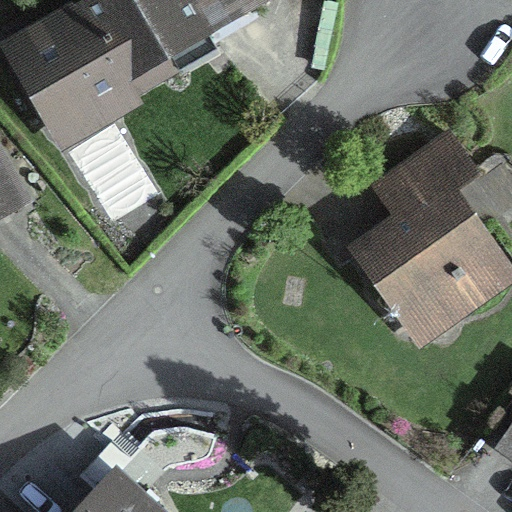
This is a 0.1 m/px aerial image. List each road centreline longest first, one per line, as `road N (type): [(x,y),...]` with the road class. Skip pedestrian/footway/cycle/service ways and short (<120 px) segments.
road 1 (residential): [(142,345),(433,12)]
road 2 (residential): [(142,345),(407,511)]
road 3 (residential): [(0,467),(142,345)]
